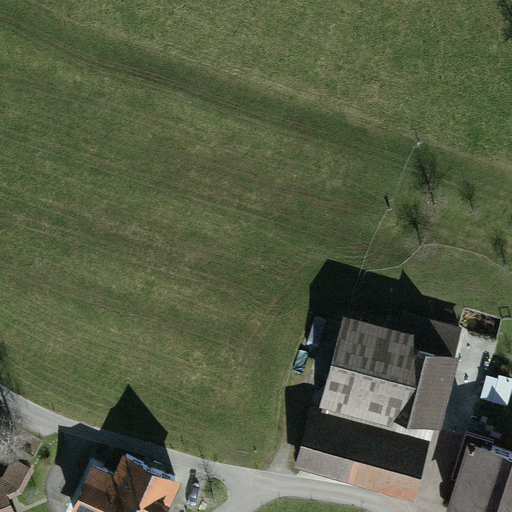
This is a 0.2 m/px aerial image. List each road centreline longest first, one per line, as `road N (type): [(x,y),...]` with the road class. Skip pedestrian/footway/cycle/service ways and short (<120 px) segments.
road 1 (unclassified): [(0,393),(36,417),(254,481)]
road 2 (unclassified): [(254,481),(327,488),(388,511)]
